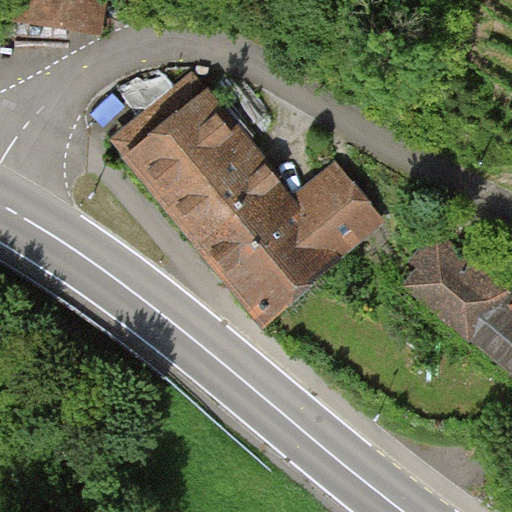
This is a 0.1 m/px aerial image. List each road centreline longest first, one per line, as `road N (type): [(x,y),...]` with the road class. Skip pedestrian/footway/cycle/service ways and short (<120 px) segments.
road 1 (primary): [(0,206),(99,268),(402,511)]
road 2 (track): [(146,54),(245,67),(360,136),(511,205)]
road 3 (residential): [(0,181),(46,107),(146,54)]
